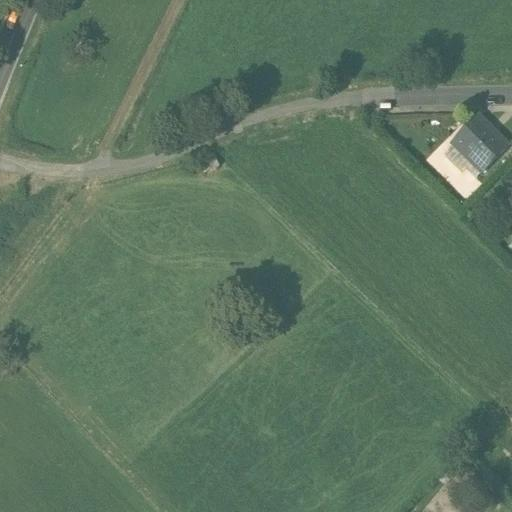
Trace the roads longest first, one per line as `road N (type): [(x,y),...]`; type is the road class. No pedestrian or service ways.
road 1 (track): [(98,173),(179,0)]
road 2 (residential): [(511,97),(374,99)]
